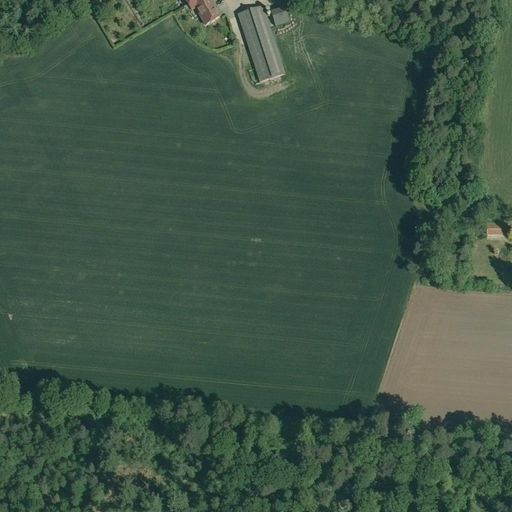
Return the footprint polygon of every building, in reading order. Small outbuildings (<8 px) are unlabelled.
[(205,26),(221,17),(211,0),(184,0),(191,12),(195,10),(205,26)] [(284,75),(262,7),(238,15),(260,83),(284,75)] [(278,17),(279,30),(292,28),(290,15),(278,17)] [(158,17),(150,20),(153,27),(161,24),(158,17)] [(486,223),(486,236),(496,235),(495,223),(486,223)]
